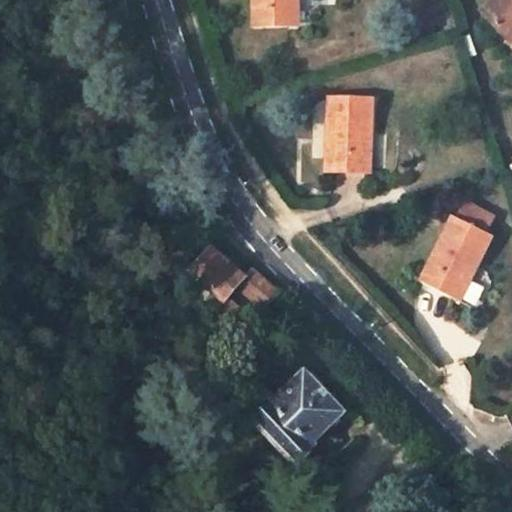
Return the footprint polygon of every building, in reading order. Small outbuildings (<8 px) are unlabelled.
[(254,0),(254,24),(291,24),(290,0),(254,0)] [(298,0),(290,0),(291,24),(299,24),(298,0)] [(511,0),(493,0),(483,10),(508,36),(511,31),(511,0)] [(371,98),(331,97),(327,169),(361,171),(362,141),(370,142),(371,98)] [(328,127),(314,127),(314,158),(328,158),(328,127)] [(370,142),(362,141),(361,171),(369,171),(370,142)] [(166,145),(157,147),(160,156),(169,153),(166,145)] [(491,235),(454,216),(421,282),(452,297),(465,271),(472,274),(491,235)] [(211,249),(189,272),(222,301),(225,297),(236,285),(243,277),(224,260),(211,249)] [(243,277),(236,285),(263,308),(277,292),(251,269),(243,277)] [(472,274),(465,271),(452,297),(458,300),(472,274)] [(225,297),(222,301),(204,322),(222,338),(245,313),(225,297)] [(276,404),(274,402),(256,420),(297,462),(314,445),(312,442),(343,413),(306,375),(276,404)]
